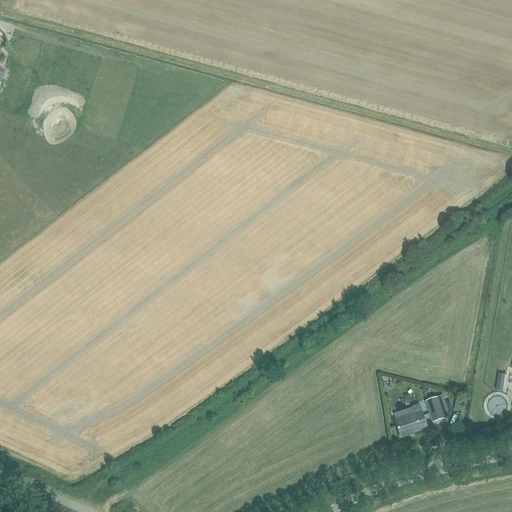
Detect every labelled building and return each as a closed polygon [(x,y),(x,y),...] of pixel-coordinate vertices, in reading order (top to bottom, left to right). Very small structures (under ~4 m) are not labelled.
[(452,372),(450,383),(455,385),(458,373),(452,372)] [(499,374),(496,390),(503,391),(505,375),(499,374)] [(457,395),(455,410),(460,411),(463,396),(457,395)] [(444,396),(427,401),(433,422),(450,417),(444,396)] [(412,407),(415,414),(396,421),(402,438),(410,435),(410,433),(420,430),(421,429),(427,427),(420,405),(412,407)]
